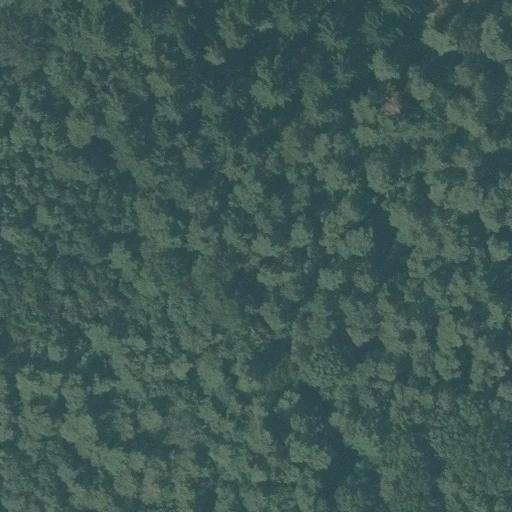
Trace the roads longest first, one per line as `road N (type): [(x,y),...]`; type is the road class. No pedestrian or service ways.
road 1 (track): [(21,0),(301,373),(397,395)]
road 2 (track): [(511,398),(397,395),(332,445),(170,511)]
